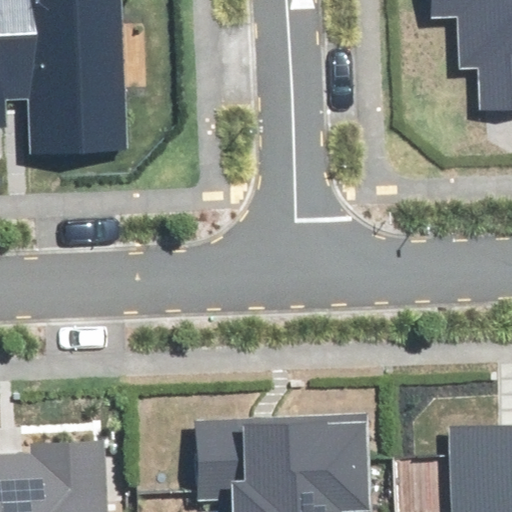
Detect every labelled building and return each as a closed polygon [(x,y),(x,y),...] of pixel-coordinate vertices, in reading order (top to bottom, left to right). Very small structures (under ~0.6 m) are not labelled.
[(0,0),(0,126),(32,125),(33,153),(124,149),(117,0),(0,0)] [(511,0),(433,0),(434,15),(458,14),(461,67),(478,66),(480,107),(511,105),(511,0)] [(368,511),(364,413),(198,420),(201,502),(236,501),(236,511),(368,511)] [(511,511),(511,424),(452,427),(455,511),(511,511)] [(102,511),(100,444),(33,447),(33,455),(0,456),(0,511),(102,511)]
